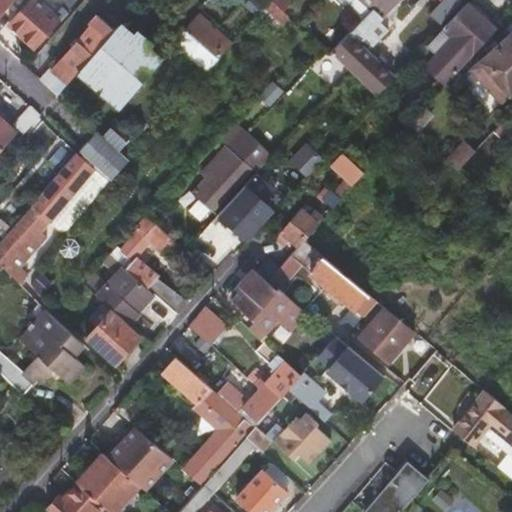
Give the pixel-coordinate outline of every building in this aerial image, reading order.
[(0,0),(0,14),(12,0),(0,0)] [(29,0),(7,25),(31,47),(57,18),(36,0),(29,0)] [(283,14),(268,0),(267,0),(254,15),(270,29),(283,14)] [(394,0),(375,0),(367,9),(330,50),(331,51),(330,53),(332,55),(334,53),(377,92),(393,75),(366,51),(386,28),(377,20),(394,0)] [(375,0),(357,0),(367,9),(375,0)] [(473,0),(468,0),(467,2),(478,12),(482,8),(473,0)] [(467,2),(466,1),(443,27),(427,44),(436,52),(431,57),(424,65),(444,84),(457,69),(472,53),(495,27),(484,17),(488,13),(482,8),(478,12),(467,2)] [(198,12),(184,28),(217,58),(231,42),(198,12)] [(87,23),(96,14),(95,13),(87,23)] [(52,69),(67,82),(77,70),(113,29),(96,14),(87,23),(90,25),(78,39),(72,47),(52,69)] [(113,29),(77,70),(92,83),(95,78),(108,90),(105,94),(117,105),(157,59),(145,48),(149,44),(135,31),(131,36),(117,24),(113,29)] [(184,28),(171,43),(204,72),(217,58),(184,28)] [(511,41),(506,34),(470,67),(498,103),(511,90),(511,41)] [(69,44),(72,47),(78,39),(75,37),(69,44)] [(161,54),(149,44),(145,48),(157,59),(161,54)] [(158,60),(157,59),(117,105),(119,106),(158,60)] [(49,67),(39,78),(57,94),(67,82),(52,69),(49,67)] [(95,78),(92,83),(105,94),(108,90),(95,78)] [(270,82),(257,96),(267,105),(281,91),(270,82)] [(416,114),(414,117),(422,123),(430,114),(422,107),(416,114)] [(22,134),(38,116),(29,108),(13,126),(22,134)] [(401,117),(408,123),(414,117),(416,114),(409,108),(401,117)] [(9,119),(0,111),(0,119),(5,123),(9,119)] [(408,123),(407,124),(411,128),(415,131),(422,123),(414,117),(408,123)] [(0,148),(14,132),(5,123),(0,119),(0,148)] [(223,144),(239,126),(231,119),(215,136),(223,144)] [(509,150),(510,151),(511,148),(511,142),(508,139),(511,136),(499,123),(490,131),(509,150)] [(241,139),(246,132),(239,126),(223,144),(201,168),(206,172),(203,176),(189,190),(191,192),(241,139)] [(260,156),(266,150),(246,132),(241,139),(260,156)] [(93,134),(78,150),(111,178),(125,162),(93,134)] [(461,138),(444,157),(455,168),(473,149),(461,138)] [(249,168),(260,156),(241,139),(191,192),(197,197),(186,209),(198,220),(208,208),(210,210),(249,168)] [(266,161),(271,155),(266,150),(260,156),(266,161)] [(108,182),(75,153),(0,240),(0,263),(6,268),(4,269),(19,284),(22,280),(27,275),(19,268),(31,254),(29,252),(38,242),(40,244),(46,237),(39,231),(48,221),(63,234),(108,182)] [(335,163),(356,181),(363,173),(343,154),(335,163)] [(255,173),(266,161),(260,156),(249,168),(255,173)] [(198,172),(203,176),(206,172),(201,168),(198,172)] [(244,186),(217,215),(243,239),(270,210),(262,203),(272,192),(254,175),(244,186)] [(280,233),(295,246),(315,224),(301,211),(280,233)] [(170,246),(174,242),(158,228),(144,215),(133,227),(136,230),(119,250),(116,247),(109,254),(170,310),(171,311),(181,300),(156,278),(157,277),(135,256),(148,242),(158,250),(165,241),(170,246)] [(374,300),(302,240),(269,278),(277,285),(296,263),(360,316),(363,313),(368,317),(371,313),(375,316),(358,336),(388,361),(412,332),(379,304),(374,300)] [(31,254),(40,244),(38,242),(29,252),(31,254)] [(103,303),(128,325),(138,313),(137,311),(144,304),(162,321),(171,311),(170,310),(109,254),(102,262),(116,276),(105,289),(90,275),(82,284),(103,303)] [(261,339),(262,339),(280,319),(291,328),(303,314),(250,269),(238,284),(239,286),(236,290),(239,293),(232,302),(256,322),(250,329),(261,339)] [(171,311),(177,316),(189,302),(181,300),(171,311)] [(112,365),(139,335),(128,325),(103,303),(88,320),(96,327),(84,339),(112,365)] [(226,325),(206,306),(189,325),(209,344),(226,325)] [(0,351),(0,372),(0,373),(13,385),(21,393),(35,377),(39,382),(50,369),(65,383),(81,365),(71,356),(81,344),(70,334),(44,308),(31,323),(28,319),(24,324),(27,327),(17,338),(34,355),(20,370),(0,351)] [(333,335),(335,333),(322,323),(316,330),(329,341),(333,335)] [(382,376),(333,335),(329,341),(325,345),(314,357),(326,367),(322,371),(359,403),(382,376)] [(220,394),(254,424),(287,387),(300,372),(284,358),(277,352),(262,339),(261,339),(254,348),(276,367),(268,375),(257,366),(247,377),(258,386),(248,398),(230,382),(226,387),(220,394)] [(244,435),(253,425),(254,424),(220,394),(202,379),(176,357),(163,371),(198,403),(194,407),(218,427),(182,467),(200,484),(202,482),(217,465),(230,451),(244,435)] [(309,406),(316,398),(323,390),(302,370),(300,372),(287,387),(309,406)] [(202,379),(220,394),(226,387),(208,372),(202,379)] [(511,418),(500,408),(502,406),(483,390),(450,429),(470,445),(487,425),(511,445),(511,418)] [(126,419),(132,424),(144,411),(126,395),(114,408),(126,419)] [(309,406),(322,419),(330,411),(316,398),(309,406)] [(252,443),(260,450),(270,438),(291,456),(296,451),(307,461),(330,438),(315,424),(317,422),(305,411),(298,418),(294,415),(290,419),(282,428),(275,421),(263,434),(253,425),(244,435),(252,443)] [(122,469),(137,482),(143,487),(170,457),(134,426),(118,444),(108,455),(123,468),(122,469)] [(238,458),(252,443),(244,435),(230,451),(238,458)] [(104,452),(108,455),(118,444),(114,440),(104,452)] [(217,465),(225,473),(238,458),(230,451),(217,465)] [(103,505),(109,511),(111,511),(137,482),(122,469),(102,452),(76,481),(103,505)] [(511,480),(511,460),(506,455),(495,467),(511,480)] [(202,482),(210,490),(225,473),(217,465),(202,482)] [(439,488),(417,469),(378,511),(415,511),(421,505),(423,506),(439,488)] [(252,511),(270,511),(278,504),(287,493),(263,471),(238,499),(252,511)] [(44,507),(49,511),(96,511),(103,505),(76,481),(70,488),(65,484),(44,507)] [(192,511),(211,491),(210,490),(202,482),(200,484),(174,511),(192,511)] [(460,511),(463,509),(452,499),(441,511),(442,511),(460,511)]
